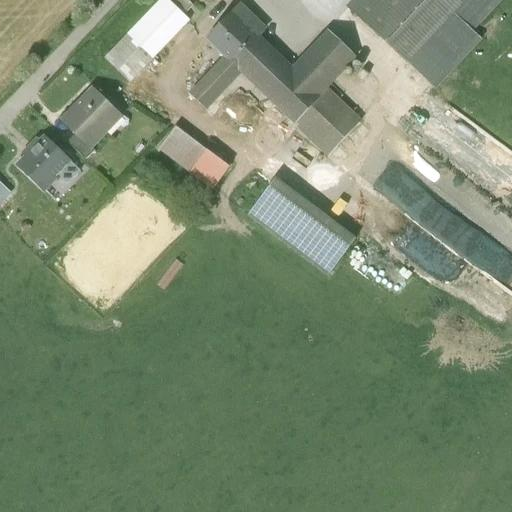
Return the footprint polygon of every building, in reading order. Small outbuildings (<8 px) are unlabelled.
[(153,0),(109,42),(131,66),(182,19),(164,0),(153,0)] [(247,65),(331,148),(359,120),(324,86),(355,55),(333,33),(303,63),(238,0),(234,0),(205,30),(224,49),(190,84),(210,103),(247,65)] [(356,0),(413,54),(464,0),(356,0)] [(91,151),(122,118),(92,88),(60,121),(91,151)] [(158,150),(191,175),(208,152),(176,128),(158,150)] [(16,167),(44,193),(72,164),(45,138),(16,167)] [(511,260),(508,257),(511,251),(511,246),(414,172),(394,199),(488,270),(487,271),(511,289),(511,260)] [(275,181),(248,218),(327,277),(355,240),(275,181)] [(0,205),(11,194),(0,183),(0,205)]
